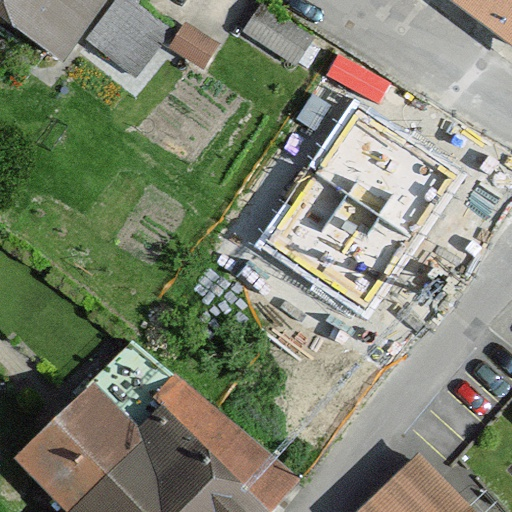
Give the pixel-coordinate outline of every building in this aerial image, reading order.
[(107,0),(0,0),(0,26),(63,68),(107,0)] [(135,82),(178,20),(149,0),(112,0),(82,44),(135,82)] [(511,0),(449,0),(511,46),(511,0)] [(257,511),(157,412),(136,433),(91,389),(14,466),(60,511),(257,511)] [(473,511),(419,460),(365,511),(473,511)]
